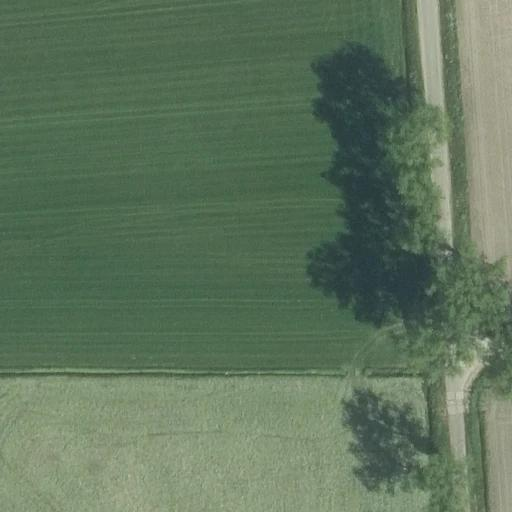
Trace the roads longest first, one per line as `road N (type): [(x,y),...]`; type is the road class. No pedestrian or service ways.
road 1 (unclassified): [(450,347),(425,0)]
road 2 (secondary): [(199,511),(0,423)]
road 3 (unclassified): [(460,511),(450,347)]
